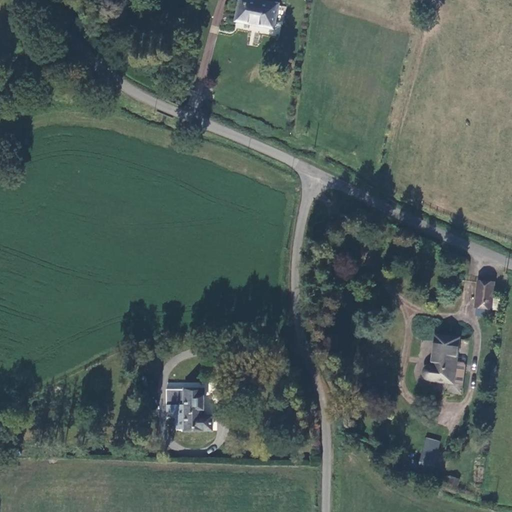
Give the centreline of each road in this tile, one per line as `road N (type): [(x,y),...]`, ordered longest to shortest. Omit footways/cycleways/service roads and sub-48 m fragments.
road 1 (unclassified): [(325,511),(324,413),(294,304),(309,169)]
road 2 (tertiary): [(309,169),(158,103),(94,61),(39,0)]
road 3 (tertiary): [(511,262),(309,169)]
